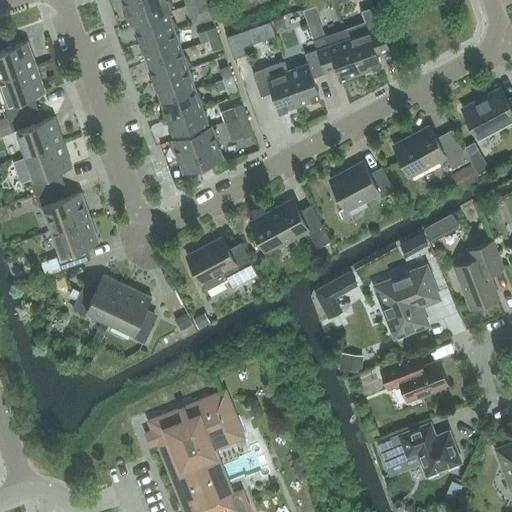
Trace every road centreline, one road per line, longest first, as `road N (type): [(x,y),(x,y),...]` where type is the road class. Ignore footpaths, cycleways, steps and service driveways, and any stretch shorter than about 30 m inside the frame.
road 1 (residential): [(55,0),(137,218),(153,229),(488,53),(496,32),(486,0)]
road 2 (residential): [(511,331),(471,346),(494,404),(511,397)]
